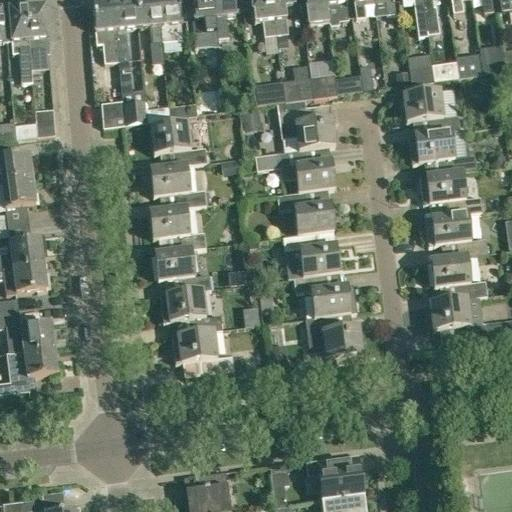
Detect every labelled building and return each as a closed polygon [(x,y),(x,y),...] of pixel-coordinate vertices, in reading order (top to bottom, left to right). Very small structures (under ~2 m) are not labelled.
[(134,32),(138,32),(136,1),(129,2),(128,0),(121,0),(120,0),(120,3),(112,4),(119,66),(120,81),(123,108),(124,120),(102,123),(103,134),(121,131),(147,128),(145,115),(144,104),(129,106),(126,78),(127,78),(126,65),(129,65),(125,33),(134,32)] [(139,0),(139,1),(136,1),(138,32),(150,30),(152,47),(156,47),(161,46),(156,0),(139,0)] [(156,0),(161,46),(182,44),(177,0),(156,0)] [(192,0),(196,24),(203,23),(206,45),(217,43),(212,0),(192,0)] [(212,0),(217,43),(229,42),(226,21),(236,19),(233,0),(212,0)] [(263,27),(265,41),(276,39),(271,0),(251,0),(253,14),(255,28),(263,27)] [(271,0),(276,39),(276,40),(286,38),(289,38),(285,9),(293,8),(292,0),(271,0)] [(304,0),(308,28),(317,27),(328,26),(326,10),(324,0),(304,0)] [(324,0),(326,10),(328,26),(331,29),(337,29),(339,24),(348,23),(345,0),(324,0)] [(366,21),(365,18),(364,9),(367,8),(367,4),(374,3),(373,0),(353,0),(356,22),(366,21)] [(373,0),(374,3),(382,2),(383,6),(385,6),(387,18),(396,17),(393,0),(373,0)] [(427,36),(426,27),(422,0),(401,0),(402,4),(413,2),(417,28),(418,37),(427,36)] [(422,0),(426,27),(427,36),(427,39),(438,38),(437,25),(433,0),(435,0),(422,0)] [(450,0),(453,17),(462,16),(460,0),(450,0)] [(481,0),(484,17),(493,16),(492,5),(491,0),(481,0)] [(508,0),(500,0),(503,14),(511,12),(508,0)] [(119,66),(112,4),(104,4),(104,2),(95,3),(95,5),(93,8),(96,49),(102,49),(103,68),(106,68),(107,82),(120,81),(119,66)] [(26,12),(30,57),(48,56),(44,12),(39,8),(31,9),(30,11),(26,12)] [(9,31),(6,31),(7,44),(11,44),(12,58),(21,57),(23,88),(32,87),(30,57),(26,12),(23,12),(21,9),(13,10),(12,13),(7,13),(9,31)] [(286,38),(276,40),(278,51),(288,50),(286,38)] [(156,47),(152,47),(149,47),(152,69),(164,68),(161,46),(156,47)] [(218,51),(219,67),(220,70),(231,69),(229,50),(218,51)] [(511,53),(503,55),(507,77),(511,76),(511,53)] [(503,55),(479,58),(482,81),(507,77),(503,55)] [(455,62),(456,67),(458,84),(481,81),(478,59),(455,62)] [(434,88),(458,84),(456,67),(431,70),(434,88)] [(431,69),(409,71),(411,89),(433,86),(431,69)] [(371,75),(360,78),(364,96),(375,94),(371,75)] [(408,75),(394,77),(396,91),(410,89),(408,75)] [(311,82),(313,103),(337,100),(337,99),(335,84),(335,79),(311,82)] [(359,80),(335,84),(337,99),(361,96),(359,80)] [(293,84),(281,85),(284,106),(296,105),(313,103),(311,82),(293,84)] [(284,106),(281,85),(251,89),(253,109),(284,106)] [(451,136),(459,135),(457,120),(444,121),(440,94),(402,99),(406,127),(430,124),(431,138),(451,136)] [(298,155),(306,154),(335,150),(332,124),(307,127),(304,105),(277,108),(282,143),(296,141),(298,155)] [(124,120),(123,108),(101,110),(102,123),(124,120)] [(196,109),(168,112),(169,124),(197,120),(196,109)] [(168,112),(145,115),(147,128),(169,124),(168,112)] [(36,141),(55,140),(53,114),(34,116),(35,128),(36,141)] [(258,115),(241,117),(243,137),(260,135),(258,115)] [(0,128),(0,147),(16,146),(14,127),(0,128)] [(177,157),(179,171),(185,170),(206,167),(204,153),(190,154),(186,127),(149,132),(153,160),(177,157)] [(442,165),(444,178),(462,176),(477,174),(475,160),(454,163),(451,136),(431,138),(414,140),(418,168),(442,165)] [(294,184),(296,197),(305,196),(335,192),(331,165),(308,168),(306,154),(298,155),(257,160),(259,174),(279,172),(280,185),(294,184)] [(491,156),(488,161),(489,169),(495,172),(501,171),(506,166),(505,159),(500,155),(491,156)] [(28,157),(0,160),(0,176),(1,188),(31,184),(28,157)] [(236,164),(220,167),(222,179),(238,177),(236,164)] [(189,196),(185,170),(179,171),(148,175),(152,201),(175,198),(177,213),(185,212),(205,209),(203,195),(189,196)] [(466,204),(462,176),(444,178),(426,181),(430,210),(452,207),(454,220),(468,218),(482,216),(480,202),(466,204)] [(0,214),(35,210),(31,184),(1,188),(0,188),(0,214)] [(307,211),(305,196),(296,197),(277,200),(279,215),(293,213),(297,239),(310,238),(334,235),(331,208),(307,211)] [(185,212),(177,213),(160,215),(149,217),(153,244),(176,241),(178,255),(191,253),(204,252),(203,238),(189,239),(185,212)] [(468,218),(454,220),(425,223),(429,252),(458,248),(460,262),(467,261),(488,259),(486,244),(472,246),(468,218)] [(0,241),(8,241),(7,230),(0,231),(0,241)] [(298,255),(301,281),(322,279),(340,276),(336,249),(312,252),(310,238),(297,239),(282,241),(284,256),(298,255)] [(0,273),(1,274),(42,269),(39,241),(10,245),(11,257),(0,258),(0,273)] [(194,281),(191,253),(178,255),(154,258),(158,286),(181,283),(183,297),(202,294),(210,293),(208,279),(194,281)] [(471,288),(467,261),(460,262),(431,266),(434,293),(458,290),(460,304),(467,303),(479,302),(487,301),(485,286),(471,288)] [(46,294),(42,269),(1,274),(0,273),(0,284),(3,284),(5,300),(16,298),(46,294)] [(313,323),(334,320),(351,318),(347,290),(324,293),(322,279),(301,281),(293,282),(295,297),(309,295),(313,323)] [(202,294),(183,297),(165,299),(169,327),(192,324),(194,338),(213,335),(222,334),(220,320),(205,322),(202,294)] [(431,308),(434,335),(457,332),(459,347),(487,343),(485,328),(482,328),(479,302),(467,303),(460,304),(431,308)] [(0,315),(17,314),(16,303),(0,305),(0,315)] [(20,330),(17,314),(0,315),(0,333),(5,333),(8,359),(24,357),(53,354),(50,326),(20,330)] [(362,359),(359,331),(335,334),(334,320),(313,323),(305,324),(309,351),(323,349),(325,364),(362,359)] [(173,369),(182,368),(204,365),(206,379),(233,376),(231,361),(217,363),(213,335),(194,338),(170,341),(173,369)] [(53,354),(24,357),(8,359),(6,359),(10,387),(28,385),(29,397),(28,397),(29,403),(37,402),(34,382),(57,379),(53,354)] [(0,400),(28,397),(29,397),(28,385),(10,387),(0,388),(0,400)] [(316,465),(305,467),(307,480),(318,478),(322,508),(363,502),(363,501),(359,501),(354,461),(338,463),(316,465)] [(269,472),(272,491),(284,490),(288,489),(286,470),(286,469),(269,471),(269,472)] [(185,511),(226,511),(222,478),(202,481),(204,493),(184,497),(185,511)] [(360,511),(359,504),(363,504),(363,502),(322,508),(322,511),(360,511)] [(44,511),(43,503),(32,505),(20,506),(18,507),(12,507),(1,509),(1,511),(44,511)]
